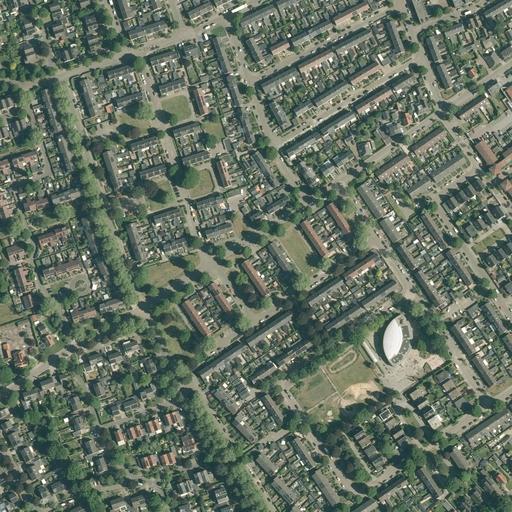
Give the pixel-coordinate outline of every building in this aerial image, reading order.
[(8,6),(10,14),(16,12),(15,9),(19,8),(16,0),(14,0),(10,2),(11,5),(8,6)] [(16,0),(19,8),(22,6),(23,9),(29,7),(27,0),(24,1),(23,0),(16,0)] [(49,6),(51,12),(60,9),(58,3),(60,3),(59,0),(57,0),(53,1),(54,4),(49,6)] [(79,8),(80,11),(86,10),(85,6),(91,5),(89,0),(83,0),(79,2),(81,8),(79,8)] [(199,8),(202,15),(207,12),(204,6),(201,7),(200,5),(197,0),(196,0),(195,1),(198,6),(199,8)] [(349,10),(353,17),(358,14),(355,8),(354,6),(351,0),(349,1),(352,9),(349,10)] [(360,5),(364,12),(369,9),(366,2),(365,0),(364,0),(361,0),(363,3),(360,5)] [(451,0),(455,9),(466,4),(464,0),(451,0)] [(160,1),(152,3),(153,5),(155,11),(162,8),(160,1)] [(279,10),(281,9),(285,8),(282,1),(276,4),(279,10)] [(413,4),(415,9),(424,6),(422,1),(413,4)] [(504,1),(499,5),(503,11),(508,8),(504,1)] [(127,3),(119,5),(122,13),(129,10),(129,8),(127,3)] [(204,6),(207,12),(213,10),(210,3),(207,4),(204,6)] [(272,5),(267,8),(270,15),(273,13),(276,12),(272,5)] [(355,8),(358,14),(364,12),(360,5),(355,8)] [(499,5),(494,8),(497,14),(503,11),(499,5)] [(415,9),(417,15),(425,11),(424,6),(415,9)] [(122,13),(124,20),(132,18),(130,13),(132,12),(136,11),(136,8),(131,10),(129,10),(122,13)] [(199,8),(193,11),(196,18),(202,15),(199,8)] [(267,8),(261,11),(264,18),(267,16),(270,15),(267,8)] [(488,11),(492,17),(497,14),(494,8),(488,11)] [(62,9),(60,9),(51,12),(53,19),(58,17),(59,20),(66,18),(65,12),(63,13),(62,9)] [(344,13),(347,20),(353,17),(349,10),(344,13)] [(196,18),(193,11),(190,13),(188,14),(191,20),(196,18)] [(261,11),(256,13),(259,20),(263,18),(264,18),(261,11)] [(417,15),(418,20),(427,16),(425,11),(417,15)] [(483,14),(487,20),(492,17),(488,11),(483,14)] [(256,13),(250,16),(253,23),(255,22),(259,20),(256,13)] [(327,22),(324,24),(327,30),(333,27),(329,21),(328,18),(329,17),(326,13),(323,14),(327,22)] [(338,16),(342,23),(347,20),(344,13),(338,16)] [(84,19),(86,25),(96,22),(94,16),(89,18),(88,14),(82,16),(83,20),(84,19)] [(245,19),(248,25),(252,23),(253,25),(252,26),(255,32),(257,31),(254,25),(253,23),(250,16),(245,19)] [(333,19),(336,26),(342,23),(338,16),(333,19)] [(427,16),(418,20),(420,25),(429,22),(427,16)] [(472,19),(475,28),(481,26),(478,17),(472,19)] [(25,26),(26,29),(34,27),(32,21),(28,22),(27,18),(25,19),(23,20),(20,21),(22,27),(25,26)] [(52,26),(54,33),(66,29),(65,25),(68,24),(66,18),(59,20),(56,21),(57,25),(52,26)] [(244,33),(246,36),(248,35),(246,30),(246,29),(245,27),(248,25),(245,19),(239,21),(240,24),(236,26),(240,35),(244,33)] [(313,29),(316,36),(322,33),(318,26),(317,24),(314,19),(312,20),(314,24),(313,24),(315,28),(313,29)] [(467,22),(470,30),(475,28),(472,19),(467,22)] [(161,23),(158,24),(159,27),(161,31),(168,29),(166,21),(161,23)] [(493,26),(490,21),(488,23),(488,24),(485,26),(488,32),(492,29),(491,28),(493,26)] [(85,30),(87,36),(90,35),(94,33),(93,30),(98,29),(96,22),(86,25),(88,29),(85,30)] [(387,27),(388,30),(395,28),(393,22),(386,24),(378,27),(379,29),(387,27)] [(307,32),(311,39),(316,36),(313,29),(310,31),(306,23),(303,24),(306,30),(307,32)] [(159,27),(158,24),(151,26),(153,33),(161,31),(159,27)] [(322,33),(327,30),(324,24),(318,26),(322,33)] [(460,24),(455,26),(457,33),(463,31),(460,24)] [(143,28),(146,36),(153,33),(151,26),(145,28),(143,28)] [(449,28),(451,35),(457,33),(455,26),(449,28)] [(25,36),(26,40),(33,37),(32,34),(36,33),(34,27),(26,29),(28,35),(25,36)] [(136,31),(138,38),(146,36),(143,28),(140,29),(136,31)] [(395,28),(388,30),(389,32),(391,37),(397,34),(395,28)] [(451,35),(449,28),(443,31),(446,38),(449,36),(451,35)] [(66,29),(54,33),(56,39),(61,37),(62,40),(69,38),(67,33),(66,29)] [(369,30),(363,33),(366,40),(372,37),(369,30)] [(128,33),(131,41),(138,38),(136,31),(128,33)] [(302,35),(305,42),(311,39),(307,32),(302,35)] [(490,39),(493,46),(496,45),(492,36),(490,32),(487,34),(489,36),(490,39)] [(363,33),(357,36),(361,43),(366,40),(363,33)] [(397,34),(391,37),(392,40),(392,41),(393,43),(400,40),(397,34)] [(435,43),(444,40),(441,34),(433,37),(426,40),(428,45),(435,43)] [(88,41),(89,46),(98,43),(96,36),(91,38),(90,35),(87,36),(83,37),(85,42),(88,41)] [(296,38),(300,44),(305,42),(302,35),(296,38)] [(357,36),(351,39),(355,46),(361,43),(357,36)] [(219,37),(212,40),(213,42),(215,46),(222,43),(219,37)] [(275,46),(279,53),(284,50),(281,43),(277,45),(274,37),(271,39),(274,44),(275,46)] [(253,38),(246,42),(249,47),(255,44),(254,41),(253,38)] [(291,41),(294,47),(300,44),(296,38),(291,41)] [(351,39),(346,42),(349,49),(355,46),(351,39)] [(395,49),(402,46),(400,40),(393,43),(391,44),(391,46),(394,45),(395,49)] [(281,43),(284,50),(290,47),(286,41),(284,42),(281,43)] [(340,45),(343,52),(349,49),(346,42),(340,45)] [(87,50),(89,56),(96,54),(95,50),(100,49),(98,43),(89,46),(90,49),(87,50)] [(214,50),(208,52),(208,54),(214,52),(217,51),(224,49),(222,43),(215,46),(216,49),(214,50)] [(249,47),(252,53),(266,46),(265,43),(257,47),(255,44),(249,47)] [(428,45),(430,51),(437,49),(437,47),(435,43),(428,45)] [(25,52),(26,55),(34,52),(32,46),(28,47),(27,44),(20,46),(22,53),(25,52)] [(189,46),(192,56),(198,54),(199,57),(202,56),(199,49),(197,50),(195,45),(193,46),(193,45),(189,46)] [(334,48),(337,55),(343,52),(340,45),(334,48)] [(68,51),(71,61),(77,59),(75,54),(79,53),(77,46),(73,48),(74,49),(68,51)] [(182,55),(185,61),(188,60),(187,58),(192,56),(189,46),(185,47),(185,48),(184,49),(185,54),(182,55)] [(252,53),(254,58),(261,55),(259,52),(267,48),(266,46),(252,53)] [(270,49),(273,56),(279,53),(275,46),(270,49)] [(388,55),(389,58),(395,56),(397,55),(404,52),(402,46),(395,49),(396,52),(388,55)] [(63,58),(65,63),(71,61),(68,51),(67,48),(57,52),(60,59),(63,58)] [(224,49),(217,51),(217,54),(219,57),(226,55),(224,49)] [(430,51),(432,57),(439,54),(438,50),(437,49),(430,51)] [(498,53),(503,60),(509,56),(504,49),(498,53)] [(330,50),(325,53),(328,60),(332,58),(335,65),(338,64),(335,58),(334,57),(330,50)] [(178,59),(175,51),(169,54),(171,61),(174,60),(178,59)] [(25,62),(26,65),(33,63),(32,60),(36,58),(34,52),(26,55),(28,61),(25,62)] [(489,55),(496,65),(501,62),(494,52),(489,55)] [(325,53),(319,56),(323,62),(324,64),(327,70),(329,69),(326,63),(327,63),(325,61),(328,60),(325,53)] [(171,61),(169,54),(163,56),(165,63),(170,61),(171,61)] [(254,58),(257,64),(264,60),(266,59),(267,62),(273,59),(270,54),(265,57),(265,56),(262,57),(261,55),(254,58)] [(432,57),(435,63),(441,60),(441,58),(439,54),(432,57)] [(226,55),(219,57),(220,62),(221,63),(228,60),(226,55)] [(484,59),(491,68),(496,65),(489,55),(484,59)] [(165,63),(163,56),(156,58),(158,65),(160,64),(165,63)] [(319,56),(314,59),(317,65),(321,63),(323,62),(319,56)] [(381,62),(384,67),(391,63),(388,57),(381,62)] [(158,65),(156,58),(150,60),(152,67),(157,65),(158,65)] [(314,59),(308,61),(312,68),(313,67),(317,65),(314,59)] [(222,66),(223,69),(230,66),(228,60),(221,63),(218,64),(212,66),(213,68),(219,66),(219,67),(222,66)] [(303,64),(306,71),(312,68),(308,61),(303,64)] [(359,63),(363,71),(360,73),(364,79),(369,76),(365,69),(364,67),(361,62),(359,63)] [(374,64),(371,66),(375,72),(380,69),(376,62),(374,64)] [(297,67),(301,74),(306,71),(303,64),(297,67)] [(436,67),(439,73),(445,70),(444,67),(443,64),(436,67)] [(133,65),(127,67),(129,74),(135,73),(133,65)] [(467,73),(472,79),(474,78),(475,78),(476,77),(477,76),(473,69),(470,71),(465,65),(460,69),(465,75),(467,73)] [(230,66),(223,69),(224,72),(225,75),(232,72),(230,66)] [(367,68),(365,69),(369,76),(375,72),(371,66),(367,68)] [(127,67),(120,69),(123,77),(126,75),(127,78),(128,82),(131,81),(130,77),(129,74),(127,67)] [(350,69),(358,82),(364,79),(360,73),(356,75),(352,67),(350,69)] [(116,79),(117,78),(123,77),(120,69),(114,71),(116,79)] [(294,69),(288,72),(292,78),(297,76),(294,69)] [(448,76),(448,75),(445,70),(439,73),(441,79),(448,76)] [(116,79),(114,71),(107,73),(110,81),(115,79),(116,79)] [(288,72),(283,75),(286,81),(292,78),(288,72)] [(283,75),(277,77),(281,84),(286,81),(283,75)] [(403,79),(407,85),(408,86),(409,86),(410,86),(410,85),(411,85),(411,84),(411,83),(413,81),(410,77),(409,75),(403,79)] [(223,86),(226,85),(228,84),(235,82),(233,76),(227,78),(228,81),(222,83),(223,86)] [(353,77),(348,79),(352,86),(358,82),(354,76),(353,77)] [(441,79),(444,85),(450,82),(449,78),(448,76),(441,79)] [(277,77),(272,80),(275,87),(281,84),(277,77)] [(459,82),(454,84),(455,86),(463,83),(461,78),(458,79),(459,82)] [(80,82),(82,88),(91,86),(91,85),(89,79),(80,82)] [(403,79),(397,82),(401,89),(402,88),(407,85),(403,79)] [(498,79),(486,88),(491,96),(503,87),(498,79)] [(178,82),(180,89),(186,87),(184,80),(179,81),(178,82)] [(272,80),(267,83),(270,90),(271,93),(275,91),(277,95),(275,96),(276,98),(280,96),(279,94),(276,89),(275,87),(272,80)] [(172,84),(174,91),(180,89),(178,82),(177,82),(172,84)] [(222,90),(223,92),(237,88),(235,82),(228,84),(226,85),(227,88),(222,90)] [(343,83),(340,85),(344,91),(349,88),(345,82),(343,83)] [(405,92),(402,88),(401,89),(397,82),(392,86),(396,92),(400,89),(403,93),(405,92)] [(450,82),(444,85),(446,90),(453,87),(453,86),(450,82)] [(193,91),(195,97),(203,95),(201,91),(208,89),(210,89),(208,83),(207,84),(207,83),(201,85),(202,88),(201,89),(193,91)] [(265,95),(268,100),(271,99),(267,91),(270,90),(267,83),(261,86),(265,93),(264,93),(265,94),(265,95)] [(93,91),(91,88),(94,87),(94,85),(93,84),(91,85),(91,86),(82,88),(84,94),(93,91)] [(165,86),(167,93),(174,91),(172,84),(166,85),(165,86)] [(336,88),(335,88),(339,95),(344,91),(340,85),(336,88)] [(165,86),(164,86),(159,88),(161,95),(167,93),(165,86)] [(135,95),(138,103),(144,101),(142,93),(138,95),(135,87),(133,88),(135,93),(135,95)] [(419,103),(423,113),(429,111),(425,101),(426,100),(425,98),(423,99),(421,95),(422,95),(420,87),(415,90),(417,97),(419,103)] [(500,89),(503,93),(511,106),(511,87),(508,90),(507,88),(503,88),(501,89),(500,89)] [(237,88),(223,92),(224,95),(229,93),(230,96),(233,95),(239,93),(237,88)] [(333,89),(329,92),(333,98),(339,95),(335,88),(333,89)] [(388,88),(383,91),(387,98),(390,96),(392,94),(388,88)] [(43,98),(51,95),(50,89),(41,92),(42,96),(39,97),(40,100),(43,99),(43,98)] [(95,90),(93,91),(84,94),(85,100),(94,97),(94,96),(93,94),(96,93),(95,90)] [(383,91),(377,94),(381,101),(382,103),(385,107),(385,108),(388,107),(387,106),(385,102),(384,100),(387,98),(383,91)] [(326,93),(324,95),(328,101),(333,98),(329,92),(326,93)] [(229,103),(232,102),(241,99),(239,93),(233,95),(230,96),(231,99),(227,100),(229,103)] [(314,101),(318,108),(323,104),(319,98),(316,100),(311,93),(309,94),(313,102),(314,101)] [(377,94),(372,98),(376,104),(380,102),(381,101),(377,94)] [(11,98),(5,100),(7,109),(13,107),(12,103),(16,102),(13,95),(10,96),(11,98)] [(45,104),(53,101),(51,95),(43,98),(43,99),(44,102),(41,103),(42,106),(45,105),(45,104)] [(129,97),(131,105),(138,103),(135,95),(133,96),(129,97)] [(197,104),(205,101),(204,100),(203,95),(195,97),(197,104)] [(323,95),(319,98),(323,104),(328,101),(324,95),(323,95)] [(484,95),(480,98),(486,107),(487,106),(486,105),(485,104),(488,102),(484,95)] [(96,102),(95,99),(98,98),(97,96),(94,97),(85,100),(87,106),(96,103),(96,102)] [(123,99),(125,107),(131,105),(129,97),(125,99),(123,99)] [(372,98),(366,101),(370,108),(371,110),(374,114),(375,115),(376,114),(375,113),(376,113),(372,107),(376,104),(372,98)] [(480,98),(475,101),(480,108),(482,106),(483,107),(484,109),(486,107),(480,98)] [(123,99),(122,100),(116,101),(119,109),(125,107),(123,99)] [(232,102),(234,108),(237,107),(243,105),(241,99),(232,102)] [(304,105),(308,111),(313,108),(309,102),(308,100),(305,101),(304,100),(302,102),(304,105)] [(47,110),(55,107),(53,101),(45,104),(45,105),(46,108),(43,109),(44,112),(47,111),(47,110)] [(87,106),(89,112),(98,109),(98,108),(97,105),(100,104),(103,103),(102,101),(99,102),(96,102),(96,103),(87,106)] [(197,104),(199,110),(207,108),(205,103),(205,101),(197,104)] [(366,101),(360,105),(365,111),(368,109),(369,109),(370,108),(366,101)] [(475,101),(471,104),(477,114),(479,113),(477,111),(477,110),(480,108),(475,101)] [(269,105),(272,111),(278,107),(275,102),(269,105)] [(423,113),(419,103),(414,105),(418,116),(423,113)] [(471,104),(466,108),(471,114),(473,112),(474,113),(475,115),(477,114),(471,104)] [(299,108),(302,114),(308,111),(304,105),(299,108)] [(360,105),(355,108),(359,115),(361,113),(365,111),(360,105)] [(278,107),(272,111),(275,116),(281,113),(283,111),(281,106),(278,107)] [(49,116),(57,113),(55,107),(47,110),(47,111),(48,114),(45,115),(44,115),(44,114),(37,116),(38,119),(46,117),(46,118),(49,117),(49,116)] [(89,112),(91,118),(100,115),(99,111),(102,110),(101,107),(98,108),(98,109),(89,112)] [(199,110),(201,116),(209,114),(209,116),(206,117),(207,120),(217,117),(215,109),(210,110),(210,109),(208,110),(207,108),(199,110)] [(237,117),(246,114),(244,108),(238,110),(238,112),(236,113),(237,115),(236,115),(237,117)] [(293,111),(297,117),(302,114),(299,108),(293,111)] [(462,111),(468,120),(470,119),(469,117),(468,117),(468,116),(471,114),(466,108),(462,111)] [(408,113),(401,116),(402,120),(405,127),(412,125),(409,116),(413,115),(411,110),(408,111),(408,113)] [(284,118),(285,117),(286,117),(283,111),(281,113),(275,116),(278,121),(284,118)] [(382,113),(384,121),(390,119),(388,111),(382,113)] [(465,120),(466,121),(468,120),(462,111),(457,114),(462,120),(465,118),(465,119),(465,120)] [(351,112),(346,115),(350,121),(355,118),(351,112)] [(50,122),(59,119),(57,113),(49,116),(49,117),(50,120),(47,121),(47,123),(48,123),(51,122),(50,122)] [(239,123),(248,120),(246,114),(237,117),(231,120),(231,122),(235,121),(238,120),(239,123)] [(346,115),(341,118),(345,124),(350,121),(346,115)] [(278,121),(280,127),(288,122),(285,117),(284,118),(278,121)] [(341,118),(336,121),(340,127),(345,124),(341,118)] [(52,128),(61,125),(59,119),(50,122),(51,122),(52,126),(49,127),(50,129),(52,128)] [(18,122),(21,131),(25,130),(26,133),(29,132),(30,135),(32,134),(31,131),(32,131),(29,123),(26,124),(25,120),(18,122)] [(238,130),(250,125),(248,120),(239,123),(240,126),(237,127),(238,130)] [(336,121),(330,125),(334,131),(340,127),(336,121)] [(10,129),(11,131),(13,137),(19,135),(18,132),(21,131),(18,122),(12,124),(14,128),(10,129)] [(199,124),(192,126),(195,133),(196,133),(201,131),(199,124)] [(393,126),(395,135),(401,133),(398,124),(393,126)] [(50,133),(51,137),(63,133),(62,131),(63,131),(61,125),(52,128),(50,129),(48,130),(49,133),(50,133)] [(246,133),(252,131),(250,125),(238,130),(239,133),(242,131),(243,134),(246,133)] [(330,125),(326,128),(329,134),(332,132),(334,131),(330,125)] [(192,126),(186,128),(188,135),(193,134),(195,133),(192,126)] [(388,133),(390,137),(395,135),(393,126),(387,128),(385,129),(386,134),(388,133)] [(441,127),(436,131),(443,142),(445,141),(444,139),(443,138),(446,135),(441,127)] [(0,129),(0,130),(3,139),(6,138),(7,141),(13,139),(13,137),(11,131),(8,132),(6,128),(0,129)] [(180,130),(182,137),(183,137),(188,135),(186,128),(180,130)] [(320,131),(324,137),(329,134),(326,128),(320,131)] [(182,137),(180,130),(173,132),(175,139),(180,138),(182,137)] [(239,142),(248,139),(254,137),(252,131),(246,133),(247,136),(238,139),(239,142)] [(436,131),(431,134),(436,142),(440,140),(441,141),(442,143),(443,142),(436,131)] [(317,133),(311,136),(315,142),(321,139),(317,133)] [(343,138),(346,144),(353,139),(350,134),(343,138)] [(431,134),(426,138),(433,149),(434,149),(435,147),(434,146),(433,145),(436,142),(431,134)] [(55,145),(58,144),(59,144),(58,144),(67,141),(65,135),(56,138),(58,142),(55,143),(55,145)] [(311,136),(306,139),(311,147),(316,144),(315,142),(311,136)] [(156,137),(150,139),(152,147),(153,146),(158,145),(156,137)] [(248,139),(250,145),(256,143),(254,137),(248,139)] [(426,138),(421,141),(427,149),(430,147),(431,148),(432,150),(433,149),(426,138)] [(150,139),(143,141),(146,149),(150,147),(152,147),(150,139)] [(301,142),(305,148),(306,150),(311,147),(306,139),(301,142)] [(58,144),(59,148),(56,149),(57,151),(60,151),(60,150),(69,147),(67,141),(58,144),(59,144),(58,144)] [(143,141),(137,143),(139,151),(140,150),(146,149),(143,141)] [(416,145),(424,156),(424,155),(426,154),(424,152),(424,153),(423,151),(427,149),(421,141),(416,145)] [(307,151),(306,150),(305,148),(301,142),(296,145),(300,151),(303,149),(305,152),(307,151)] [(358,146),(361,157),(372,154),(371,150),(375,149),(373,142),(358,146)] [(476,147),(479,151),(486,146),(483,142),(476,147)] [(139,151),(137,143),(131,145),(133,153),(137,152),(139,151)] [(199,147),(203,161),(210,159),(207,152),(203,153),(201,146),(200,143),(198,143),(199,147)] [(291,148),(295,155),(300,151),(296,145),(291,148)] [(421,155),(422,157),(423,156),(424,156),(416,145),(411,148),(417,156),(420,154),(421,155)] [(479,151),(482,156),(489,151),(486,146),(479,151)] [(62,156),(71,153),(69,147),(60,150),(60,151),(61,154),(58,155),(59,157),(62,156)] [(195,156),(197,163),(203,161),(199,147),(196,147),(198,155),(195,156)] [(103,154),(105,160),(114,157),(113,157),(116,156),(115,153),(116,152),(115,150),(114,148),(110,149),(111,152),(103,154)] [(182,160),(184,167),(190,165),(188,158),(187,156),(186,151),(185,149),(185,148),(183,149),(184,151),(183,151),(186,159),(182,160)] [(286,152),(290,158),(295,155),(291,148),(286,152)] [(482,156),(486,161),(493,155),(489,151),(482,156)] [(29,154),(35,173),(39,172),(36,165),(35,165),(34,161),(38,160),(35,152),(29,154)] [(252,167),(263,160),(259,155),(257,152),(252,155),(250,157),(252,161),(250,163),(252,167)] [(345,155),(349,161),(354,158),(350,152),(345,155)] [(64,161),(73,159),(71,153),(62,156),(59,157),(60,161),(61,163),(62,163),(64,162),(64,161)] [(405,153),(399,156),(407,167),(409,166),(408,164),(407,164),(407,163),(410,161),(405,153)] [(452,154),(455,158),(456,157),(461,166),(466,162),(461,154),(457,157),(454,153),(452,154)] [(30,166),(33,173),(35,173),(29,154),(24,156),(26,163),(26,164),(30,162),(31,166),(30,166)] [(496,160),(491,163),(498,173),(499,172),(498,170),(510,161),(505,154),(503,155),(505,159),(501,161),(499,158),(496,160)] [(24,156),(23,155),(18,157),(21,169),(23,168),(22,164),(26,163),(24,156)] [(114,157),(105,160),(107,166),(116,163),(115,163),(115,162),(118,161),(117,158),(119,158),(118,155),(116,156),(113,157),(114,157)] [(345,155),(340,159),(343,165),(349,161),(345,155)] [(489,165),(491,163),(496,160),(493,155),(486,161),(489,165)] [(190,165),(197,163),(195,156),(190,157),(188,158),(190,165)] [(399,156),(395,160),(400,168),(404,165),(404,166),(405,168),(407,167),(399,156)] [(21,169),(18,157),(12,159),(14,167),(18,165),(20,170),(20,172),(22,172),(21,169)] [(456,157),(455,158),(452,160),(449,157),(447,158),(450,161),(456,169),(461,166),(456,157)] [(75,164),(73,159),(64,161),(64,162),(62,163),(63,166),(62,167),(63,169),(66,168),(65,167),(66,167),(75,164)] [(335,162),(339,168),(343,165),(340,159),(335,162)] [(8,160),(2,162),(6,174),(8,173),(7,169),(10,168),(8,160)] [(152,169),(155,177),(161,175),(159,167),(158,165),(157,160),(156,160),(154,161),(156,168),(152,169)] [(266,165),(263,160),(252,167),(254,169),(257,167),(259,166),(261,168),(266,165)] [(395,160),(390,163),(397,174),(399,173),(398,171),(397,170),(400,168),(395,160)] [(442,161),(445,165),(445,164),(451,172),(456,169),(450,161),(446,164),(444,160),(442,161)] [(107,166),(109,172),(117,169),(117,168),(116,165),(119,164),(118,162),(118,161),(115,162),(115,163),(116,163),(107,166)] [(216,163),(218,170),(226,168),(224,163),(224,161),(220,162),(216,163)] [(246,162),(240,166),(245,172),(246,171),(250,168),(246,162)] [(297,166),(300,171),(306,167),(303,162),(297,166)] [(390,163),(385,167),(390,175),(394,172),(394,173),(396,175),(397,174),(390,163)] [(437,164),(440,168),(446,176),(451,172),(445,164),(445,165),(441,167),(439,163),(437,164)] [(491,163),(489,165),(492,169),(489,170),(492,174),(494,176),(495,175),(498,173),(491,163)] [(76,170),(75,164),(66,167),(65,167),(66,168),(63,169),(65,175),(69,174),(68,173),(76,170)] [(140,173),(142,181),(148,179),(146,171),(145,169),(144,164),(143,164),(141,165),(143,172),(140,173)] [(326,167),(330,173),(335,169),(331,164),(326,167)] [(264,173),(269,170),(266,165),(261,169),(263,172),(261,173),(260,172),(257,174),(259,177),(262,175),(264,173)] [(159,167),(161,175),(167,173),(165,166),(161,167),(159,167)] [(304,176),(309,172),(312,171),(310,168),(309,168),(308,166),(306,167),(300,171),(304,176)] [(109,172),(111,178),(119,175),(119,174),(118,171),(121,170),(120,167),(117,168),(117,169),(109,172)] [(321,171),(325,177),(330,173),(326,167),(321,171)] [(380,170),(387,181),(389,180),(388,178),(387,177),(390,175),(385,167),(380,170)] [(440,168),(436,170),(434,167),(432,168),(435,172),(435,171),(441,179),(446,176),(440,168)] [(220,176),(228,174),(227,172),(226,168),(218,170),(220,176)] [(146,171),(148,179),(155,177),(152,169),(147,171),(146,171)] [(264,173),(267,178),(273,175),(269,170),(264,173)] [(384,180),(386,182),(387,181),(380,170),(375,173),(380,181),(384,179),(385,180),(384,180)] [(436,183),(441,179),(435,171),(435,172),(431,174),(429,170),(427,171),(430,175),(436,183)] [(304,176),(307,181),(313,177),(309,172),(304,176)] [(119,175),(111,178),(112,184),(121,181),(121,180),(120,177),(123,176),(122,173),(119,174),(119,175)] [(228,174),(220,176),(222,182),(230,180),(228,176),(231,175),(230,173),(228,174)] [(312,185),(314,187),(317,185),(314,180),(321,175),(319,173),(313,177),(307,181),(310,186),(312,185)] [(265,187),(269,185),(271,184),(271,183),(276,180),(273,175),(267,178),(265,180),(267,182),(264,184),(265,187)] [(418,177),(421,181),(422,180),(427,188),(432,185),(427,177),(423,180),(420,176),(418,177)] [(121,181),(112,184),(114,190),(126,186),(125,181),(124,179),(121,180),(121,181)] [(368,188),(366,185),(372,181),(371,179),(364,183),(365,184),(357,189),(360,194),(368,188)] [(417,184),(422,192),(427,188),(422,180),(421,181),(418,183),(415,179),(414,180),(414,181),(416,184),(417,184)] [(230,180),(222,182),(224,189),(232,186),(230,180)] [(269,185),(265,187),(267,189),(272,186),(274,189),(280,185),(276,180),(271,183),(271,184),(269,185)] [(473,190),(476,195),(485,189),(479,180),(473,184),(476,188),(473,190)] [(507,190),(510,193),(511,191),(511,189),(507,184),(508,183),(506,181),(502,184),(501,185),(502,187),(505,191),(507,190)] [(408,184),(411,188),(411,187),(417,195),(422,192),(417,184),(416,184),(413,186),(410,183),(408,184)] [(371,186),(368,188),(360,194),(363,199),(372,194),(371,193),(369,190),(375,186),(373,184),(371,186)] [(75,189),(78,198),(84,196),(81,187),(77,189),(76,185),(73,186),(74,189),(75,189)] [(411,187),(411,188),(408,190),(405,186),(403,187),(406,191),(412,199),(417,195),(411,187)] [(464,196),(467,201),(476,195),(473,190),(470,186),(464,190),(467,194),(464,196)] [(54,205),(60,203),(57,195),(56,195),(55,192),(50,193),(48,187),(46,188),(49,198),(51,197),(54,205)] [(69,191),(72,200),(78,198),(75,189),(74,189),(71,190),(70,187),(67,188),(68,191),(69,191)] [(40,196),(44,209),(50,207),(47,199),(43,200),(42,196),(43,195),(41,189),(38,190),(40,196)] [(57,195),(60,203),(66,202),(63,193),(62,193),(62,191),(58,192),(57,189),(55,189),(56,191),(55,192),(56,195),(57,195)] [(63,193),(66,202),(72,200),(69,191),(68,191),(65,192),(64,189),(61,190),(62,191),(62,193),(63,193)] [(372,194),(363,199),(367,204),(375,199),(375,198),(373,195),(376,193),(378,191),(377,189),(371,193),(372,194)] [(467,201),(464,196),(462,192),(455,196),(458,200),(455,202),(459,207),(461,205),(467,201)] [(277,203),(280,209),(285,206),(280,198),(279,194),(276,196),(279,202),(277,203)] [(280,198),(285,206),(291,202),(287,197),(286,194),(280,198)] [(378,196),(375,198),(375,199),(367,204),(370,209),(379,204),(378,203),(376,200),(381,196),(380,194),(378,196)] [(38,209),(37,209),(38,211),(44,209),(40,196),(38,197),(39,201),(36,202),(35,202),(38,209)] [(222,196),(215,198),(218,205),(218,207),(220,212),(219,212),(220,215),(225,213),(224,210),(222,211),(220,204),(223,203),(224,205),(227,204),(225,199),(223,200),(222,196)] [(0,208),(5,207),(3,203),(7,202),(9,203),(11,202),(12,200),(12,198),(10,199),(0,202),(0,208)] [(32,211),(28,198),(26,199),(27,203),(23,205),(26,213),(32,211)] [(28,198),(32,211),(37,209),(38,209),(35,202),(36,202),(35,201),(31,202),(30,198),(28,198)] [(209,200),(211,207),(216,206),(218,205),(215,198),(209,200)] [(446,208),(449,213),(459,207),(455,202),(453,198),(446,202),(449,206),(446,208)] [(272,206),(275,212),(280,209),(277,203),(274,205),(271,199),(268,201),(272,206)] [(379,204),(370,209),(374,215),(382,209),(382,208),(379,205),(383,203),(385,201),(384,199),(382,201),(378,203),(379,204)] [(203,202),(207,216),(209,215),(208,211),(209,210),(209,208),(211,207),(209,200),(203,202)] [(205,217),(206,219),(208,219),(207,216),(203,202),(196,204),(199,211),(202,210),(205,217)] [(330,213),(336,208),(333,203),(326,207),(317,213),(320,218),(323,216),(323,215),(325,213),(324,212),(328,209),(330,213)] [(266,209),(270,215),(275,212),(272,206),(266,209)] [(385,206),(382,208),(382,209),(374,215),(377,220),(386,214),(383,210),(386,208),(385,206)] [(489,213),(492,218),(495,216),(498,220),(504,216),(498,207),(492,211),(489,213)] [(334,218),(340,214),(336,208),(330,213),(332,216),(334,218)] [(179,210),(173,212),(175,219),(176,219),(181,217),(179,210)] [(0,214),(3,224),(11,222),(9,214),(13,213),(12,211),(0,214)] [(391,222),(389,219),(392,216),(394,214),(392,211),(386,215),(387,217),(379,223),(383,228),(391,222)] [(173,212),(166,214),(169,221),(174,220),(175,219),(173,212)] [(255,215),(259,221),(265,218),(261,212),(255,215)] [(425,223),(431,218),(427,213),(421,217),(424,222),(420,224),(421,227),(425,224),(425,223)] [(480,219),(483,224),(486,222),(489,226),(495,222),(492,218),(489,213),(483,217),(480,219)] [(160,216),(162,223),(164,223),(165,222),(169,221),(166,214),(160,216)] [(337,224),(344,219),(340,214),(334,218),(332,220),(327,222),(324,225),(326,227),(333,222),(333,223),(336,221),(337,224)] [(250,218),(254,225),(259,221),(255,215),(250,218)] [(162,223),(160,216),(154,218),(156,225),(161,224),(162,223)] [(221,217),(227,233),(233,231),(231,224),(230,224),(229,221),(225,222),(224,216),(221,217)] [(83,226),(92,223),(90,217),(81,220),(82,224),(80,225),(80,228),(82,227),(84,227),(83,226)] [(218,228),(220,235),(227,233),(221,217),(219,217),(222,227),(218,228)] [(428,228),(435,224),(431,218),(425,223),(425,224),(428,228)] [(341,229),(348,225),(344,219),(337,224),(340,228),(341,229)] [(486,228),(483,224),(480,219),(474,223),(473,222),(470,223),(471,225),(474,230),(477,228),(480,232),(486,228)] [(180,225),(178,220),(176,221),(177,226),(178,229),(184,226),(183,224),(180,225)] [(214,237),(209,223),(208,220),(202,222),(203,225),(207,224),(209,231),(205,232),(208,239),(214,237)] [(300,225),(304,230),(310,226),(306,220),(300,225)] [(394,220),(391,222),(383,228),(386,233),(395,228),(394,227),(392,224),(395,221),(394,220)] [(137,230),(137,229),(136,226),(139,225),(138,222),(135,223),(135,224),(126,227),(128,233),(137,230)] [(212,222),(209,223),(214,237),(220,235),(218,228),(214,229),(212,222)] [(85,232),(94,229),(92,223),(83,226),(84,227),(82,227),(83,230),(81,231),(82,233),(85,232)] [(386,233),(390,238),(398,233),(398,232),(395,229),(401,225),(400,223),(394,227),(395,228),(386,233)] [(429,237),(433,235),(432,234),(438,229),(435,224),(428,228),(431,233),(428,235),(429,237)] [(342,230),(345,235),(351,230),(348,225),(341,229),(342,230)] [(461,230),(468,240),(477,234),(474,230),(471,225),(465,229),(464,228),(461,230)] [(304,230),(307,236),(314,231),(310,226),(304,230)] [(66,227),(61,229),(65,241),(67,240),(65,236),(69,235),(66,227)] [(307,236),(311,241),(318,237),(316,235),(318,233),(318,232),(321,230),(320,227),(316,230),(314,231),(307,236)] [(140,228),(137,229),(137,230),(128,233),(130,238),(139,236),(139,235),(138,231),(140,230),(140,229),(140,228)] [(55,230),(55,232),(57,238),(61,237),(63,242),(62,242),(63,245),(65,244),(64,241),(65,241),(61,229),(55,230)] [(87,238),(96,235),(94,229),(85,232),(85,233),(86,236),(83,237),(84,239),(87,238)] [(436,239),(442,235),(438,229),(432,234),(433,235),(436,239)] [(336,242),(339,247),(348,240),(349,240),(355,236),(351,230),(345,235),(347,238),(345,239),(341,242),(339,240),(336,242)] [(398,233),(390,238),(393,243),(402,238),(399,234),(402,232),(401,230),(398,232),(398,233)] [(55,232),(50,234),(54,246),(53,247),(55,250),(57,249),(57,248),(56,246),(55,244),(58,242),(57,240),(58,240),(57,238),(55,232)] [(50,234),(44,236),(47,244),(50,243),(52,247),(53,247),(54,246),(50,234)] [(139,236),(130,238),(132,244),(141,241),(140,240),(139,237),(142,236),(142,235),(141,234),(139,235),(139,236)] [(89,243),(98,241),(96,235),(87,238),(88,242),(85,242),(86,245),(89,244),(89,243)] [(311,241),(315,247),(321,242),(324,241),(328,238),(326,236),(322,239),(320,235),(318,237),(311,241)] [(439,244),(435,246),(436,248),(440,246),(439,245),(446,240),(442,235),(436,239),(439,244)] [(38,238),(42,250),(44,249),(43,245),(47,244),(44,236),(38,238)] [(163,246),(165,253),(171,251),(167,236),(164,237),(166,245),(163,246)] [(167,236),(171,251),(178,249),(175,242),(172,243),(171,240),(170,240),(169,236),(167,236)] [(182,240),(184,247),(190,245),(188,238),(182,240)] [(132,244),(134,250),(143,247),(142,246),(141,243),(144,242),(143,239),(140,240),(141,241),(132,244)] [(175,242),(178,249),(184,247),(182,240),(175,242)] [(446,240),(439,245),(440,246),(443,250),(450,246),(446,240)] [(86,251),(91,250),(91,249),(100,246),(98,241),(89,243),(89,244),(90,247),(87,248),(85,249),(86,251)] [(315,247),(319,252),(325,248),(321,242),(315,247)] [(319,252),(322,258),(329,254),(338,247),(334,242),(332,243),(332,244),(331,245),(333,248),(327,251),(325,248),(319,252)] [(271,252),(277,248),(274,243),(267,247),(269,249),(271,252)] [(506,251),(503,253),(506,258),(511,254),(511,247),(509,243),(503,247),(506,251)] [(24,244),(18,245),(22,258),(24,257),(23,253),(26,252),(24,244)] [(397,248),(400,254),(407,250),(406,249),(403,244),(397,248)] [(12,247),(15,255),(18,254),(20,259),(22,258),(18,245),(12,247)] [(143,247),(134,250),(136,256),(144,253),(144,252),(143,249),(146,248),(145,246),(145,245),(142,246),(143,247)] [(89,254),(90,257),(93,256),(93,255),(102,252),(100,246),(91,249),(91,250),(92,253),(89,254)] [(400,254),(404,260),(410,255),(407,251),(411,248),(410,246),(406,249),(407,250),(400,254)] [(6,249),(10,262),(12,261),(11,256),(15,255),(12,247),(6,249)] [(275,258),(281,254),(277,248),(271,252),(275,258)] [(446,263),(450,260),(449,259),(456,255),(452,249),(445,254),(448,258),(445,261),(446,263)] [(497,257),(494,259),(498,264),(506,258),(503,253),(500,249),(494,253),(497,257)] [(147,251),(144,252),(144,253),(136,256),(137,262),(141,261),(142,264),(147,262),(145,255),(148,254),(147,251)] [(376,253),(370,257),(374,263),(376,265),(379,263),(382,267),(384,266),(383,264),(381,262),(376,253)] [(285,259),(281,254),(275,258),(273,259),(269,262),(265,264),(266,266),(269,263),(270,264),(274,262),(275,263),(277,261),(279,263),(285,259)] [(74,262),(72,258),(71,255),(69,256),(70,258),(74,271),(80,269),(79,264),(81,263),(79,257),(76,258),(77,261),(74,262)] [(404,260),(408,265),(414,261),(414,260),(413,260),(410,255),(404,260)] [(453,265),(459,261),(456,255),(449,259),(450,260),(453,265)] [(487,268),(488,270),(498,264),(494,259),(492,255),(483,261),(487,268)] [(98,265),(106,262),(104,256),(95,260),(97,264),(94,265),(95,267),(98,266),(98,265)] [(241,265),(245,270),(251,266),(249,262),(255,258),(254,256),(247,260),(241,265)] [(69,272),(66,264),(62,266),(61,261),(61,262),(60,261),(61,260),(60,258),(59,257),(57,258),(58,259),(63,274),(69,272)] [(370,257),(365,261),(369,267),(374,263),(370,257)] [(408,265),(412,271),(418,266),(415,262),(419,259),(417,257),(414,260),(414,261),(408,265)] [(66,264),(69,272),(74,271),(70,258),(68,259),(70,263),(66,264)] [(57,275),(56,275),(57,276),(63,274),(58,259),(57,259),(58,260),(56,260),(57,263),(58,267),(55,268),(57,275)] [(289,265),(285,259),(279,263),(281,266),(282,269),(289,265)] [(47,264),(51,276),(56,275),(57,275),(55,268),(54,267),(50,268),(49,264),(48,264),(49,262),(48,260),(47,260),(46,260),(47,264)] [(365,261),(359,264),(363,271),(368,268),(369,267),(365,261)] [(454,274),(457,271),(457,270),(463,266),(459,261),(453,265),(456,269),(452,272),(454,274)] [(100,271),(109,267),(106,262),(98,265),(98,266),(99,269),(96,270),(97,273),(100,272),(100,271)] [(45,278),(51,276),(47,264),(45,265),(46,267),(42,268),(43,272),(40,273),(42,278),(45,277),(45,278)] [(359,264),(354,268),(358,275),(360,273),(363,271),(359,264)] [(289,265),(282,269),(286,275),(292,270),(289,265)] [(245,270),(249,276),(255,271),(254,270),(251,266),(245,270)] [(460,276),(467,272),(463,266),(457,270),(457,271),(460,276)] [(99,276),(100,278),(103,277),(102,276),(111,273),(109,267),(100,271),(100,272),(101,272),(100,272),(102,275),(99,276)] [(14,271),(16,277),(28,273),(28,271),(23,272),(22,268),(14,271)] [(354,268),(348,272),(352,278),(356,276),(358,275),(354,268)] [(292,270),(286,275),(290,280),(296,276),(292,270)] [(249,276),(252,281),(259,277),(257,274),(255,271),(249,276)] [(414,275),(418,280),(424,276),(424,275),(421,271),(414,275)] [(347,282),(346,283),(347,285),(351,283),(349,280),(352,278),(348,272),(342,276),(347,282)] [(418,280),(422,286),(428,282),(425,277),(429,275),(428,272),(424,275),(424,276),(418,280)] [(460,283),(461,285),(465,282),(464,281),(470,277),(467,272),(460,276),(463,280),(460,283)] [(16,277),(18,282),(26,280),(25,276),(29,275),(28,273),(16,277)] [(102,285),(103,286),(112,283),(111,280),(113,279),(111,273),(102,276),(103,277),(100,278),(102,285)] [(252,281),(256,287),(262,282),(264,281),(269,278),(267,276),(263,279),(263,278),(261,280),(259,277),(252,281)] [(474,283),(470,277),(464,281),(465,282),(468,287),(474,283)] [(339,278),(334,282),(338,288),(341,286),(343,284),(339,278)] [(18,282),(20,288),(32,284),(32,282),(27,284),(26,280),(18,282)] [(389,285),(393,291),(399,287),(394,281),(389,285)] [(256,287),(260,292),(266,288),(264,285),(262,282),(256,287)] [(328,285),(332,292),(334,291),(335,290),(338,288),(334,282),(328,285)] [(428,282),(422,286),(426,291),(432,287),(431,286),(428,282)] [(511,285),(510,282),(501,289),(504,293),(507,291),(510,295),(511,293),(511,285)] [(212,293),(218,288),(214,283),(208,287),(209,289),(212,293)] [(20,288),(22,294),(30,291),(28,288),(33,286),(32,284),(20,288)] [(426,291),(429,297),(436,293),(438,291),(435,287),(436,286),(435,284),(431,286),(432,287),(426,291)] [(328,285),(323,289),(327,296),(329,294),(331,296),(332,295),(334,299),(336,298),(334,294),(332,292),(328,285)] [(388,295),(393,291),(389,285),(383,288),(388,295)] [(266,288),(260,292),(263,298),(270,293),(276,289),(275,287),(271,290),(270,289),(268,290),(266,288)] [(207,291),(206,288),(199,293),(203,298),(206,297),(204,293),(207,291)] [(207,304),(209,302),(215,298),(222,294),(218,288),(212,293),(209,294),(212,297),(206,301),(207,304)] [(383,288),(378,292),(382,299),(388,295),(383,288)] [(323,289),(317,293),(321,299),(327,296),(323,289)] [(372,296),(376,302),(382,299),(378,292),(372,296)] [(448,295),(453,301),(457,299),(452,292),(448,295)] [(317,293),(312,297),(316,303),(318,301),(320,305),(322,304),(323,307),(326,305),(323,301),(321,299),(317,293)] [(439,297),(436,293),(429,297),(428,298),(430,301),(431,300),(433,302),(439,298),(439,297)] [(219,304),(226,299),(222,294),(215,298),(219,304)] [(23,298),(25,304),(37,300),(37,298),(32,299),(31,295),(23,298)] [(439,306),(441,309),(445,306),(443,304),(440,299),(444,297),(442,295),(439,297),(439,298),(433,302),(437,308),(439,306)] [(116,300),(119,309),(125,307),(122,298),(118,299),(117,296),(114,296),(115,300),(116,300)] [(361,303),(365,310),(371,306),(367,300),(363,302),(359,296),(357,297),(361,303)] [(367,300),(371,306),(376,302),(372,296),(370,297),(367,300)] [(306,300),(310,307),(316,303),(312,297),(306,300)] [(105,303),(107,312),(113,310),(110,301),(109,302),(108,298),(103,300),(104,304),(105,303)] [(110,301),(113,310),(119,309),(116,300),(115,300),(112,301),(111,298),(109,298),(108,298),(109,302),(110,301)] [(226,299),(219,304),(222,308),(223,309),(229,305),(226,299)] [(483,310),(485,313),(492,308),(488,303),(486,299),(479,303),(482,307),(481,307),(483,310)] [(25,304),(27,310),(35,307),(33,303),(38,302),(37,300),(25,304)] [(182,305),(185,310),(192,306),(188,300),(182,305)] [(101,314),(107,312),(105,303),(104,304),(100,305),(100,301),(95,303),(97,309),(99,308),(101,314)] [(87,305),(91,317),(97,315),(94,307),(91,308),(89,304),(87,305)] [(83,311),(85,319),(91,317),(87,305),(85,305),(87,310),(83,311)] [(224,310),(227,315),(233,310),(229,305),(223,309),(224,310)] [(343,306),(343,307),(345,311),(347,313),(351,319),(357,316),(352,309),(350,311),(348,308),(347,309),(345,305),(343,306)] [(185,310),(189,316),(196,311),(192,306),(185,310)] [(356,307),(352,309),(357,316),(362,312),(358,306),(356,307)] [(75,313),(71,314),(74,322),(80,321),(76,308),(74,309),(75,313)] [(76,308),(80,321),(85,319),(83,311),(79,312),(78,308),(76,308)] [(485,313),(489,319),(496,314),(492,308),(485,313)] [(229,318),(230,320),(237,316),(233,310),(227,315),(229,318)] [(189,316),(193,321),(199,317),(196,311),(189,316)] [(290,311),(284,315),(289,321),(291,320),(293,319),(294,318),(290,311)] [(341,317),(345,323),(351,319),(347,313),(344,315),(341,317)] [(334,319),(332,314),(330,316),(332,320),(333,319),(335,321),(330,324),(334,331),(340,327),(336,320),(334,319)] [(489,319),(492,324),(499,320),(496,314),(489,319)] [(284,315),(279,319),(279,320),(283,325),(284,324),(289,321),(284,315)] [(392,366),(394,368),(395,367),(397,366),(398,365),(399,365),(400,364),(402,363),(403,362),(404,360),(405,359),(406,357),(407,356),(408,355),(408,354),(409,351),(410,348),(411,345),(412,343),(412,341),(412,338),(412,336),(412,333),(411,331),(410,328),(409,325),(408,323),(407,321),(406,320),(405,318),(404,317),(403,316),(402,315),(400,316),(398,317),(396,318),(395,319),(393,320),(392,321),(390,323),(389,325),(388,327),(387,329),(386,331),(385,333),(384,335),(384,336),(383,338),(383,340),(383,342),(383,344),(383,346),(383,349),(384,351),(385,354),(385,356),(386,358),(387,360),(388,362),(390,363),(391,365),(392,366)] [(203,322),(199,317),(193,321),(197,327),(203,322)] [(336,320),(340,327),(345,323),(341,317),(336,320)] [(454,334),(461,330),(458,326),(462,324),(461,323),(465,320),(464,318),(456,323),(457,324),(450,328),(454,334)] [(26,325),(27,328),(31,327),(29,319),(17,323),(19,328),(26,325)] [(279,319),(273,322),(278,329),(282,326),(283,325),(279,320),(279,319)] [(492,324),(496,330),(503,325),(499,320),(492,324)] [(197,327),(200,332),(207,328),(203,322),(197,327)] [(273,322),(268,326),(272,333),(273,332),(278,329),(273,322)] [(330,324),(325,328),(329,334),(334,331),(330,324)] [(38,328),(43,336),(45,335),(48,333),(43,325),(38,328)] [(496,330),(500,335),(507,331),(503,325),(496,330)] [(268,326),(262,330),(267,336),(271,333),(272,333),(268,326)] [(200,332),(204,338),(210,333),(207,328),(200,332)] [(262,330),(257,334),(261,340),(267,336),(262,330)] [(454,334),(458,339),(464,335),(464,334),(461,330),(454,334)] [(462,345),(468,341),(470,339),(467,335),(469,334),(467,331),(464,334),(464,335),(458,339),(462,345)] [(50,335),(48,333),(45,335),(43,337),(43,338),(43,339),(48,347),(55,344),(50,335)] [(251,337),(256,344),(259,342),(261,340),(257,334),(251,337)] [(502,339),(506,344),(511,340),(511,338),(509,334),(502,339)] [(250,347),(252,346),(256,344),(251,337),(246,341),(250,347)] [(303,343),(307,349),(313,345),(309,339),(304,342),(302,338),(299,339),(302,343),(303,343)] [(136,341),(131,343),(133,352),(134,355),(137,354),(136,351),(139,350),(141,353),(144,352),(141,344),(138,345),(136,341)] [(471,345),(468,341),(462,345),(465,350),(472,346),(471,345)] [(474,346),(476,345),(475,342),(471,345),(472,346),(465,350),(469,356),(475,352),(473,349),(475,348),(475,347),(474,346)] [(127,354),(133,352),(131,343),(124,345),(126,350),(123,351),(125,356),(128,365),(130,364),(128,358),(129,358),(127,354)] [(243,343),(237,347),(241,353),(244,352),(245,354),(246,354),(249,357),(251,356),(247,350),(243,343)] [(297,346),(302,353),(307,349),(303,343),(302,343),(297,346)] [(292,350),(296,356),(302,353),(297,346),(293,349),(291,345),(288,347),(291,351),(292,350)] [(237,347),(231,351),(236,357),(241,353),(237,347)] [(286,354),(291,360),(296,356),(292,350),(291,351),(286,354)] [(14,361),(16,368),(28,365),(26,357),(25,358),(23,351),(13,354),(15,361),(14,361)] [(231,351),(226,355),(230,361),(235,358),(236,357),(231,351)] [(128,365),(125,356),(121,357),(120,352),(114,354),(117,363),(123,361),(125,366),(128,366),(128,365)] [(281,358),(285,364),(291,360),(286,354),(282,357),(279,353),(277,354),(280,358),(281,358)] [(104,366),(107,365),(107,362),(105,357),(102,358),(100,354),(94,356),(97,364),(98,366),(104,364),(104,366)] [(107,365),(111,376),(113,375),(112,373),(112,372),(113,372),(111,366),(115,365),(115,366),(118,365),(117,363),(114,354),(108,356),(109,361),(107,362),(107,365)] [(357,363),(363,358),(361,354),(354,358),(357,363)] [(226,355),(220,358),(225,365),(226,367),(229,371),(230,372),(232,371),(228,365),(229,364),(228,362),(230,361),(226,355)] [(472,360),(475,365),(482,361),(481,360),(478,355),(472,360)] [(91,366),(97,364),(94,356),(88,358),(90,363),(87,364),(89,371),(92,370),(91,366)] [(475,365),(479,371),(485,367),(482,362),(486,360),(485,357),(481,360),(482,361),(475,365)] [(144,369),(155,366),(153,359),(148,361),(147,358),(140,361),(141,364),(142,363),(144,367),(143,367),(144,369)] [(220,358),(215,362),(219,368),(224,365),(225,365),(220,358)] [(275,361),(280,368),(285,364),(281,358),(280,358),(275,361)] [(215,362),(209,366),(214,372),(219,368),(215,362)] [(266,367),(271,373),(276,370),(272,363),(268,367),(265,363),(263,364),(266,368),(266,367)] [(142,377),(143,380),(153,377),(152,373),(157,372),(155,366),(144,369),(145,372),(147,371),(149,375),(142,377)] [(209,366),(204,369),(208,376),(214,372),(209,366)] [(261,371),(265,377),(271,373),(266,367),(266,368),(261,371)] [(369,383),(382,374),(377,367),(364,375),(369,383)] [(479,371),(483,376),(489,372),(489,371),(488,371),(485,367),(479,371)] [(483,376),(487,382),(493,378),(490,373),(494,371),(492,368),(489,371),(489,372),(483,376)] [(203,379),(207,386),(209,384),(207,381),(207,380),(205,377),(208,376),(204,369),(198,373),(203,379)] [(256,375),(260,381),(265,377),(261,371),(257,374),(254,370),(252,372),(253,373),(254,375),(256,375)] [(440,383),(442,386),(447,382),(445,380),(449,377),(448,377),(444,372),(445,371),(436,377),(437,376),(441,382),(440,383)] [(248,381),(252,387),(254,385),(260,381),(256,375),(254,375),(253,373),(246,378),(248,381)] [(60,381),(57,382),(60,391),(63,390),(62,385),(68,383),(65,374),(59,376),(60,381)] [(93,385),(95,391),(106,387),(106,385),(104,385),(103,382),(107,381),(106,377),(97,381),(98,384),(93,385)] [(487,382),(490,387),(497,383),(493,378),(487,382)] [(57,392),(60,391),(57,382),(54,383),(52,379),(46,381),(49,389),(50,392),(52,391),(52,388),(55,387),(57,392)] [(319,379),(313,383),(317,389),(323,386),(319,379)] [(446,391),(448,394),(453,391),(451,388),(455,386),(455,385),(454,386),(450,381),(451,380),(447,382),(442,386),(443,385),(447,391),(446,391)] [(49,389),(46,381),(40,383),(41,388),(38,389),(41,396),(42,396),(44,395),(43,391),(48,390),(49,389)] [(145,390),(148,399),(154,397),(153,392),(156,391),(153,383),(150,385),(151,388),(145,390)] [(214,395),(218,399),(221,396),(220,395),(223,391),(224,392),(224,391),(226,389),(221,384),(214,388),(216,391),(217,391),(214,395)] [(102,396),(103,399),(110,396),(109,393),(106,394),(104,391),(107,390),(106,387),(95,391),(97,398),(102,396)] [(35,390),(29,392),(31,400),(38,398),(40,405),(42,404),(42,405),(44,405),(43,403),(43,401),(41,396),(38,389),(35,390)] [(137,389),(135,390),(138,397),(141,396),(142,401),(148,399),(145,390),(139,392),(138,389),(137,389)] [(417,398),(419,401),(424,398),(418,389),(409,395),(410,395),(414,400),(413,401),(417,398)] [(454,403),(455,403),(462,398),(463,398),(463,397),(461,395),(461,394),(460,395),(456,389),(457,389),(453,391),(448,394),(448,395),(449,394),(453,400),(452,400),(454,403)] [(128,399),(132,410),(138,408),(137,404),(139,403),(138,397),(135,390),(133,390),(135,395),(134,396),(128,399)] [(218,399),(222,403),(225,400),(224,399),(227,396),(227,395),(230,393),(228,392),(226,394),(224,391),(224,392),(223,391),(220,395),(221,396),(218,399)] [(21,400),(24,410),(28,409),(27,408),(26,402),(31,400),(29,392),(23,394),(24,398),(21,400)] [(265,404),(272,400),(268,394),(261,399),(261,398),(259,399),(263,406),(265,404)] [(69,407),(80,403),(78,397),(74,398),(72,395),(71,395),(67,397),(64,398),(65,401),(70,400),(71,403),(68,404),(69,407)] [(222,403),(225,407),(229,404),(228,403),(231,400),(231,399),(232,399),(231,397),(230,398),(228,395),(227,396),(224,399),(225,400),(222,403)] [(423,407),(425,410),(430,407),(424,398),(419,401),(415,404),(416,403),(420,409),(419,410),(423,407)] [(462,398),(455,403),(459,408),(458,409),(460,412),(469,406),(465,409),(463,406),(467,403),(466,404),(462,398)] [(119,401),(121,409),(124,408),(126,412),(132,410),(128,399),(125,399),(125,400),(122,402),(122,400),(119,401)] [(225,407),(229,411),(233,408),(232,407),(235,403),(236,403),(235,401),(234,402),(231,400),(228,403),(229,404),(225,407)] [(266,413),(270,411),(269,410),(275,406),(272,400),(265,404),(268,409),(265,411),(266,413)] [(111,408),(114,417),(120,414),(118,410),(121,409),(119,401),(116,402),(116,403),(113,404),(114,407),(111,408)] [(68,416),(68,417),(75,415),(79,414),(78,411),(82,409),(80,403),(69,407),(70,409),(73,408),(74,412),(70,413),(71,414),(68,416)] [(229,411),(233,415),(237,412),(236,411),(240,407),(238,405),(238,406),(235,403),(235,404),(235,403),(232,407),(233,408),(229,411)] [(269,410),(270,411),(273,415),(279,411),(275,406),(269,410)] [(428,421),(435,416),(438,414),(436,411),(435,412),(431,406),(430,407),(425,410),(421,413),(422,412),(426,418),(425,418),(425,419),(426,418),(428,421),(427,421),(427,422),(428,421)] [(506,408),(501,412),(506,420),(507,420),(510,418),(511,420),(511,416),(511,417),(506,408)] [(0,419),(3,418),(4,420),(11,417),(10,414),(7,415),(4,410),(0,411),(0,419)] [(381,423),(383,426),(390,421),(388,418),(392,416),(392,415),(391,416),(387,410),(388,410),(379,415),(383,421),(381,423)] [(273,422),(272,423),(273,424),(275,423),(277,422),(276,421),(283,417),(279,411),(273,415),(270,417),(273,422)] [(177,417),(175,412),(169,414),(173,425),(178,423),(180,427),(184,426),(180,416),(177,417)] [(501,412),(496,415),(501,424),(502,423),(505,421),(507,425),(509,424),(509,423),(507,420),(506,420),(501,412)] [(232,423),(236,427),(239,424),(238,423),(242,420),(243,419),(245,417),(244,415),(243,416),(239,413),(235,417),(236,418),(234,419),(235,420),(232,423)] [(162,423),(164,429),(167,428),(167,427),(173,425),(169,414),(163,416),(164,421),(162,422),(162,423)] [(75,415),(68,417),(68,418),(69,421),(72,420),(75,426),(83,423),(81,417),(76,419),(75,415)] [(501,424),(496,415),(490,419),(496,427),(497,427),(500,425),(504,430),(505,429),(504,427),(502,423),(501,424)] [(431,427),(431,428),(435,425),(437,428),(433,430),(433,431),(438,427),(440,430),(443,428),(435,416),(428,421),(432,427),(431,427)] [(276,421),(277,422),(280,426),(287,422),(283,417),(276,421)] [(390,432),(391,433),(396,430),(394,427),(398,424),(397,425),(393,419),(394,419),(394,418),(390,421),(383,426),(385,424),(385,425),(386,424),(390,430),(389,430),(390,432)] [(151,421),(155,432),(161,430),(164,429),(162,423),(161,422),(161,423),(159,424),(157,419),(151,421)] [(499,430),(497,427),(496,427),(490,419),(485,422),(491,431),(492,430),(495,428),(497,431),(499,430)] [(236,427),(240,431),(243,428),(242,427),(246,424),(247,423),(245,422),(244,423),(242,420),(238,423),(239,424),(236,427)] [(10,432),(11,431),(18,428),(20,427),(18,424),(13,427),(9,421),(1,425),(4,431),(8,429),(10,432)] [(144,429),(146,435),(155,432),(151,421),(145,424),(146,428),(144,429)] [(485,422),(480,426),(486,434),(487,434),(490,431),(492,435),(494,433),(492,430),(491,431),(485,422)] [(74,437),(75,438),(78,437),(78,436),(82,434),(80,431),(85,429),(83,423),(75,426),(71,427),(72,430),(75,429),(77,432),(73,433),(74,437)] [(266,428),(269,432),(272,431),(271,429),(277,425),(275,423),(273,424),(272,423),(268,425),(269,426),(266,428)] [(240,431),(244,435),(247,432),(246,431),(249,428),(251,427),(249,426),(248,426),(246,424),(242,427),(243,428),(240,431)] [(360,437),(362,440),(367,437),(365,434),(364,434),(360,429),(361,428),(359,425),(351,430),(353,433),(352,434),(353,433),(357,439),(356,439),(356,440),(360,437)] [(133,428),(137,438),(146,435),(144,429),(141,430),(139,426),(133,428)] [(486,434),(480,426),(475,429),(481,437),(485,435),(487,438),(488,437),(489,437),(487,434),(486,434)] [(391,433),(397,442),(402,439),(400,436),(404,433),(403,434),(399,428),(400,427),(396,430),(391,433)] [(8,436),(11,442),(19,438),(16,432),(19,431),(18,428),(11,431),(12,434),(8,436)] [(126,435),(128,441),(130,440),(137,438),(133,428),(127,430),(128,434),(126,435)] [(244,435),(247,439),(248,439),(251,436),(250,435),(253,432),(254,431),(253,430),(252,431),(249,428),(246,431),(247,432),(244,435)] [(476,441),(477,440),(480,438),(482,442),(484,440),(482,438),(481,437),(475,429),(470,432),(476,441)] [(114,432),(118,443),(123,441),(124,442),(128,441),(126,435),(125,433),(122,434),(120,430),(114,432)] [(248,439),(251,443),(253,441),(254,443),(258,440),(256,438),(257,436),(258,435),(257,434),(256,435),(253,432),(250,435),(251,436),(248,439)] [(479,444),(477,440),(476,441),(470,432),(465,436),(471,444),(475,442),(477,445),(479,444)] [(182,440),(184,446),(194,443),(192,436),(188,438),(187,435),(178,438),(179,441),(182,440)] [(508,435),(501,442),(504,445),(511,438),(508,435)] [(402,439),(397,442),(398,442),(402,447),(401,448),(403,451),(412,445),(408,448),(406,445),(410,442),(409,442),(405,437),(406,436),(402,439)] [(366,446),(368,449),(373,445),(371,442),(370,443),(366,438),(367,437),(362,440),(358,443),(359,442),(363,448),(362,448),(362,449),(366,446)] [(19,438),(11,442),(14,448),(18,446),(20,448),(23,447),(23,446),(26,445),(25,442),(22,443),(19,438)] [(291,442),(294,447),(290,449),(290,450),(291,452),(295,449),(294,448),(301,444),(297,438),(292,441),(291,442)] [(87,449),(95,446),(93,440),(88,442),(87,439),(80,441),(81,444),(85,443),(87,449)] [(495,448),(502,445),(500,440),(493,443),(495,448)] [(23,446),(23,447),(24,449),(20,451),(23,457),(31,453),(29,447),(31,446),(31,445),(30,443),(26,445),(23,446)] [(183,453),(184,456),(193,453),(192,450),(196,449),(194,443),(184,446),(186,452),(183,453)] [(298,454),(305,449),(301,444),(294,448),(295,449),(298,454)] [(372,455),(374,457),(379,454),(377,451),(376,452),(372,446),(373,446),(373,445),(368,449),(364,451),(364,452),(365,451),(369,457),(368,457),(372,455)] [(86,460),(89,459),(94,457),(93,454),(97,453),(95,446),(87,449),(85,450),(87,456),(85,457),(86,460)] [(172,453),(166,455),(170,465),(176,463),(174,459),(176,458),(176,457),(177,456),(175,449),(174,446),(170,448),(171,450),(172,453)] [(452,458),(460,453),(460,452),(459,450),(458,451),(456,448),(452,451),(453,452),(449,454),(452,458)] [(301,458),(297,461),(299,463),(302,460),(302,459),(308,455),(305,449),(298,454),(301,458)] [(30,461),(32,464),(39,460),(37,457),(34,459),(31,453),(23,457),(26,463),(30,461)] [(156,454),(158,460),(159,464),(162,463),(164,467),(170,465),(166,455),(160,457),(159,453),(156,454)] [(256,460),(260,465),(263,461),(262,460),(265,457),(266,456),(265,455),(264,456),(262,453),(258,456),(259,457),(256,460)] [(461,456),(460,453),(452,458),(455,463),(463,458),(463,457),(464,457),(462,455),(461,456)] [(147,457),(150,468),(157,466),(155,461),(158,460),(156,454),(153,455),(147,457)] [(379,454),(374,457),(370,460),(372,459),(374,462),(372,463),(374,466),(376,465),(378,468),(376,469),(385,463),(383,460),(382,461),(378,455),(379,455),(379,454)] [(303,460),(306,464),(312,460),(308,455),(302,459),(302,460),(303,460)] [(97,467),(105,464),(103,458),(99,459),(97,456),(94,457),(89,459),(90,463),(93,461),(95,467),(97,467)] [(143,466),(144,470),(150,468),(147,457),(141,459),(140,456),(136,458),(140,467),(143,466)] [(260,465),(263,469),(267,465),(266,464),(269,461),(270,460),(269,459),(268,460),(265,457),(262,460),(263,461),(260,465)] [(455,463),(459,468),(466,463),(466,462),(467,461),(466,460),(465,460),(463,458),(455,463)] [(483,467),(488,462),(485,459),(480,464),(483,467)] [(42,469),(40,466),(41,465),(41,464),(40,463),(39,460),(32,464),(30,465),(31,467),(27,469),(30,475),(38,471),(42,469)] [(306,464),(310,470),(316,466),(312,460),(306,464)] [(267,473),(271,469),(270,468),(273,465),(274,465),(273,463),(272,464),(269,461),(266,464),(267,465),(263,469),(267,473)] [(466,463),(459,468),(462,473),(466,470),(465,469),(470,466),(469,464),(468,465),(466,463)] [(97,478),(97,479),(105,477),(104,475),(103,472),(108,470),(105,464),(97,467),(95,467),(94,468),(95,471),(95,470),(97,474),(95,474),(97,478)] [(267,473),(271,477),(275,473),(274,472),(277,469),(278,468),(277,467),(276,468),(273,465),(270,468),(271,469),(267,473)] [(421,477),(427,473),(423,467),(416,473),(419,478),(421,477)] [(319,478),(323,476),(319,470),(315,473),(315,474),(311,477),(312,478),(313,478),(315,481),(319,478)] [(41,480),(43,479),(54,474),(53,471),(44,475),(43,473),(40,474),(38,471),(30,475),(33,481),(37,479),(38,482),(41,480)] [(206,471),(200,473),(203,483),(213,480),(211,474),(208,475),(206,471)] [(493,476),(501,485),(506,480),(500,474),(497,472),(495,473),(496,473),(493,476)] [(195,479),(192,480),(194,484),(196,490),(199,489),(198,485),(203,483),(200,473),(194,475),(195,479)] [(421,486),(425,484),(425,483),(431,478),(427,473),(421,477),(424,482),(420,484),(421,486)] [(67,489),(64,484),(68,482),(69,482),(68,479),(67,479),(66,480),(64,476),(58,479),(60,482),(56,483),(61,492),(67,489)] [(321,482),(325,479),(323,476),(319,478),(315,481),(314,481),(315,483),(316,482),(318,485),(322,483),(321,482)] [(482,487),(488,494),(489,493),(490,493),(491,493),(492,492),(493,491),(492,490),(494,489),(490,484),(492,482),(488,477),(487,476),(480,482),(482,484),(481,486),(482,487)] [(271,484),(275,488),(278,485),(277,484),(281,481),(281,480),(280,479),(279,480),(277,477),(273,480),(274,481),(271,484)] [(404,477),(398,481),(403,488),(408,484),(404,477)] [(425,484),(428,488),(435,484),(431,478),(425,483),(425,484)] [(327,481),(325,479),(321,482),(322,483),(318,485),(315,487),(318,492),(320,490),(325,488),(324,486),(328,484),(327,481)] [(46,484),(49,490),(50,491),(52,490),(55,495),(61,492),(56,483),(53,485),(52,482),(49,484),(47,481),(45,482),(46,483),(46,484)] [(191,485),(189,481),(183,483),(186,493),(192,491),(193,494),(195,493),(197,493),(196,490),(194,484),(191,485)] [(275,488),(279,492),(282,489),(281,488),(284,485),(285,484),(284,483),(283,484),(281,481),(277,484),(278,485),(275,488)] [(398,481),(393,485),(397,491),(398,491),(403,488),(398,481)] [(173,491),(175,497),(186,493),(183,483),(177,485),(178,489),(173,491)] [(46,484),(43,485),(44,488),(39,491),(43,499),(49,496),(47,492),(49,490),(46,484)] [(331,488),(328,484),(324,486),(325,488),(320,490),(321,492),(322,491),(324,495),(328,492),(327,491),(331,488)] [(427,495),(429,497),(433,495),(432,494),(438,489),(435,484),(428,488),(431,493),(427,495)] [(279,492),(282,496),(286,493),(285,492),(288,489),(289,488),(288,487),(287,488),(284,485),(281,488),(282,489),(279,492)] [(393,485),(387,489),(391,495),(396,492),(399,496),(401,494),(398,491),(397,491),(393,485)] [(470,496),(478,505),(484,500),(479,494),(482,492),(476,486),(474,488),(476,491),(470,496)] [(216,498),(227,494),(225,488),(220,490),(219,487),(210,490),(211,493),(214,492),(216,498)] [(282,496),(286,500),(290,497),(289,496),(292,493),(295,491),(291,487),(289,488),(288,489),(285,492),(286,493),(282,496)] [(334,493),(331,488),(327,491),(328,492),(324,495),(323,495),(324,497),(325,496),(327,499),(331,497),(330,496),(334,493)] [(387,489),(382,492),(386,499),(387,498),(391,495),(387,489)] [(432,494),(433,495),(436,499),(442,495),(438,489),(432,494)] [(286,500),(290,505),(293,502),(294,503),(301,497),(295,491),(292,493),(289,496),(290,497),(286,500)] [(385,499),(388,503),(390,502),(387,498),(386,499),(382,492),(376,496),(380,502),(385,499)] [(8,502),(11,509),(14,507),(12,504),(18,501),(14,493),(8,496),(11,501),(8,502)] [(334,500),(337,497),(334,493),(330,496),(331,497),(327,499),(326,500),(327,502),(328,501),(330,504),(334,501),(334,500)] [(137,498),(139,506),(146,504),(147,507),(150,506),(148,499),(144,500),(143,495),(142,494),(139,495),(139,496),(139,497),(137,498)] [(217,508),(225,505),(224,502),(229,500),(227,494),(216,498),(218,504),(215,505),(216,508),(217,508)] [(129,505),(131,511),(133,511),(134,511),(135,511),(138,510),(137,507),(139,506),(137,498),(135,498),(134,498),(134,497),(131,498),(131,499),(131,500),(132,504),(129,505)] [(334,501),(330,504),(329,504),(331,506),(331,505),(334,510),(338,507),(337,505),(341,502),(337,497),(334,500),(334,501)] [(470,511),(473,510),(468,506),(471,503),(466,497),(463,500),(465,502),(459,507),(463,511),(470,511)] [(0,500),(0,509),(1,511),(7,508),(8,511),(9,511),(12,510),(11,509),(8,502),(5,498),(2,499),(0,500)] [(116,500),(120,511),(126,509),(127,511),(131,511),(129,505),(127,501),(124,502),(122,498),(116,500)] [(109,508),(110,511),(116,511),(120,511),(116,500),(115,500),(113,499),(110,500),(110,501),(111,502),(110,502),(112,506),(109,508)] [(372,499),(368,502),(373,509),(373,510),(374,511),(375,509),(375,508),(378,506),(375,502),(374,503),(372,499)] [(178,508),(179,511),(186,511),(191,510),(188,501),(182,503),(183,506),(178,508)] [(373,509),(368,502),(362,505),(365,509),(366,508),(368,511),(370,511),(373,510),(373,509)]
